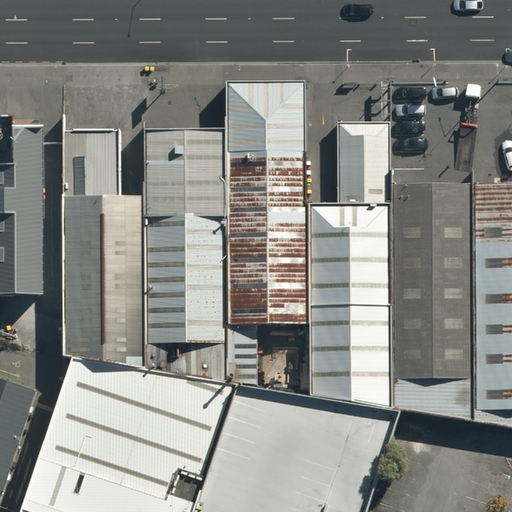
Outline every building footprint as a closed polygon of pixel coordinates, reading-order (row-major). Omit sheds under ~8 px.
[(309,204),(308,80),(228,80),(228,127),(229,322),(309,322),(309,204)] [(0,297),(45,297),(43,125),(10,125),(10,115),(0,114),(0,297)] [(314,397),(393,409),(391,184),(391,122),(341,122),(339,203),(309,204),(309,322),(314,397)] [(229,322),(228,127),(146,129),(146,195),(146,372),(227,385),(229,322)] [(146,372),(146,195),(123,194),(121,130),(68,131),(67,295),(67,354),(77,359),(146,372)] [(511,183),(475,184),(475,420),(511,425),(511,183)] [(475,420),(475,184),(391,184),(393,409),(404,410),(475,420)] [(146,372),(77,359),(62,401),(23,511),(196,511),(237,387),(227,385),(146,372)] [(39,392),(0,379),(0,507),(0,506),(39,392)] [(314,397),(237,387),(196,511),(368,511),(404,410),(393,409),(314,397)]
